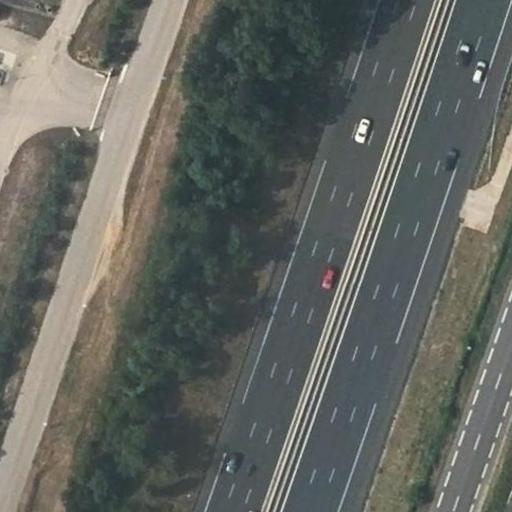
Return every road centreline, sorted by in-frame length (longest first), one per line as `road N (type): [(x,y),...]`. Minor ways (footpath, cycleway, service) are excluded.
road 1 (motorway): [(310,511),(484,0)]
road 2 (motorway): [(406,0),(233,511)]
road 3 (unclassified): [(169,0),(0,498)]
road 4 (secondary): [(453,511),(511,343)]
